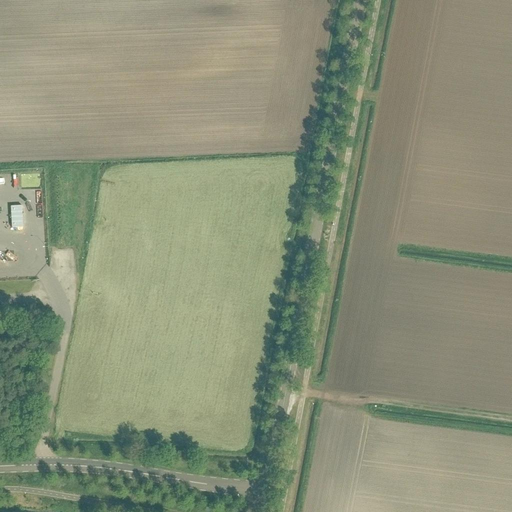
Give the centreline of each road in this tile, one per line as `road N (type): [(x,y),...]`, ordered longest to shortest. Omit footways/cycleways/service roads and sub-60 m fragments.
road 1 (secondary): [(256,488),(268,478),(361,0)]
road 2 (secondary): [(0,467),(109,468),(256,488)]
road 3 (track): [(511,423),(285,393)]
